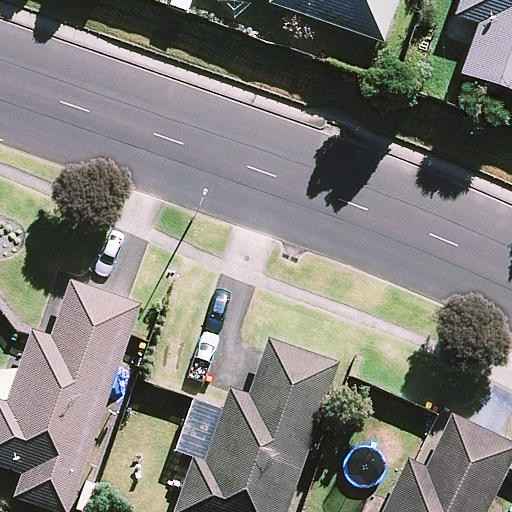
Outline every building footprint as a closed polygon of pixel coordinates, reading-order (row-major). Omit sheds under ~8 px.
[(265,0),(263,9),(380,50),(397,0),(265,0)] [(456,80),(511,99),(511,0),(457,0),(450,21),(474,29),(456,80)] [(66,511),(126,339),(136,310),(67,287),(48,342),(30,335),(29,339),(5,409),(0,407),(0,472),(19,479),(11,502),(39,511),(66,511)] [(283,511),(334,368),(265,344),(246,399),(228,393),(220,414),(202,467),(189,462),(171,511),(283,511)] [(484,511),(504,471),(511,455),(511,450),(448,420),(423,473),(411,467),(405,464),(382,511),(484,511)]
